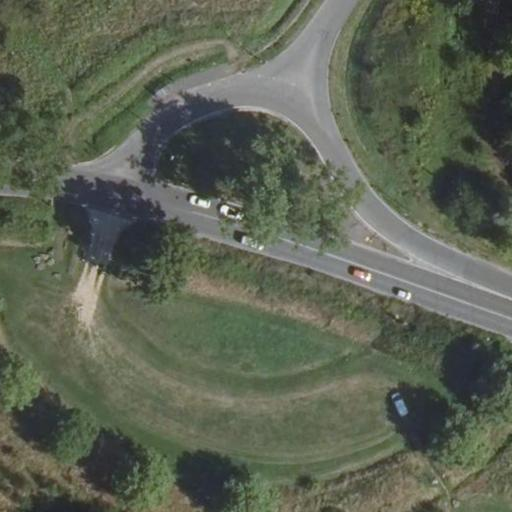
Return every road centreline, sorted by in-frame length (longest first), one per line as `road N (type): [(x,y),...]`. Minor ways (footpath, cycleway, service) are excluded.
road 1 (primary): [(105,191),(511,323)]
road 2 (primary): [(511,304),(158,195),(105,191)]
road 3 (unclassified): [(511,292),(406,239),(369,205),(289,98)]
road 4 (unclassified): [(289,98),(236,90),(171,111),(105,191)]
